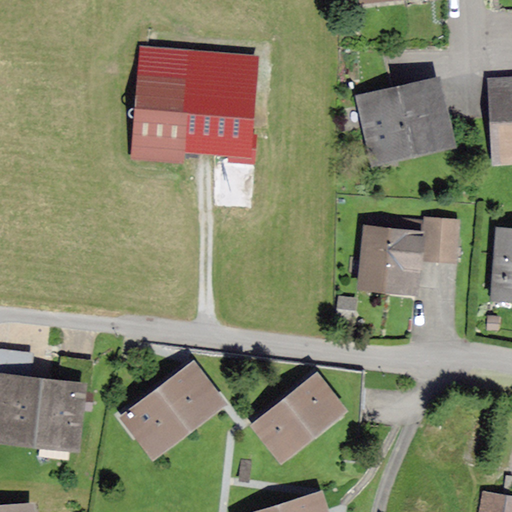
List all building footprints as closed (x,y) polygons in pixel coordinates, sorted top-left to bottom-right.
[(390,98),(380,55),(335,65),(345,109),(368,103),(379,152),(443,138),(435,104),(432,89),(390,98)] [(240,151),(245,88),(144,79),(137,154),(177,158),(178,140),(229,145),(229,150),(240,151)] [(511,156),(511,84),(496,85),(496,96),(499,157),(511,156)] [(415,285),(419,249),(420,239),(427,240),(429,224),(429,223),(370,217),(363,280),(415,285)] [(427,240),(420,239),(419,249),(426,250),(426,255),(453,257),(456,223),(429,221),(429,223),(429,224),(427,240)] [(511,236),(505,236),(500,292),(511,292),(511,236)] [(6,383),(0,433),(70,440),(76,391),(89,392),(92,362),(62,359),(58,389),(6,383)] [(216,402),(192,370),(140,409),(137,406),(128,413),(154,448),(216,402)] [(315,381),(260,425),(282,452),(337,409),(315,381)] [(511,511),(511,412),(446,392),(416,487),(495,511),(511,511)] [(240,479),(248,479),(250,462),(241,462),(240,479)] [(275,511),(320,511),(317,499),(275,511)]
